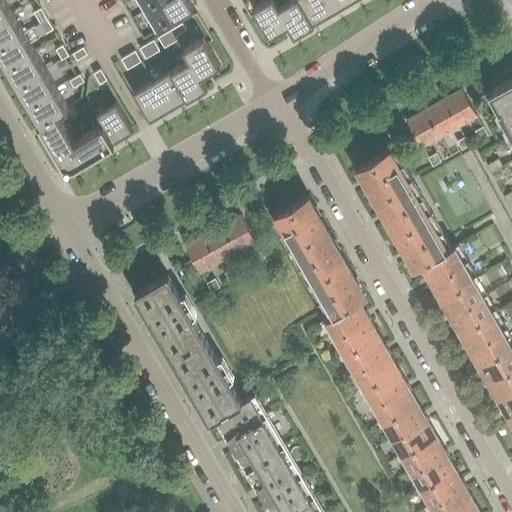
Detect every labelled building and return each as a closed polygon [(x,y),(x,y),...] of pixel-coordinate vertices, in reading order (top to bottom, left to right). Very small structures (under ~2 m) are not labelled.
[(4,0),(0,0),(0,19),(12,12),(4,0)] [(158,0),(140,0),(145,8),(158,0)] [(193,7),(188,0),(158,0),(145,8),(157,29),(193,7)] [(277,7),(272,0),(264,0),(252,7),(269,35),(287,25),(277,7)] [(298,0),(287,0),(277,7),(287,25),(293,35),(312,24),(298,0)] [(331,12),(324,0),(298,0),(312,24),(331,12)] [(350,1),(349,0),(324,0),(331,12),(350,1)] [(34,12),(40,22),(46,18),(40,8),(34,12)] [(0,45),(23,31),(12,12),(0,19),(0,45)] [(46,32),(52,28),(46,18),(40,22),(46,32)] [(170,29),(177,39),(178,39),(175,35),(186,29),(182,22),(170,29)] [(170,29),(158,36),(164,47),(177,39),(170,29)] [(35,50),(23,31),(0,45),(0,56),(6,67),(35,50)] [(190,58),(201,76),(219,65),(203,36),(184,47),(190,58)] [(153,39),(139,47),(145,57),(159,49),(153,39)] [(68,55),(62,45),(55,49),(62,59),(68,55)] [(83,46),(73,52),(77,59),(87,53),(83,46)] [(35,50),(6,67),(17,86),(46,69),(35,50)] [(134,50),(121,58),(127,68),(140,60),(134,50)] [(201,76),(190,58),(171,69),(188,97),(207,86),(201,76)] [(100,83),(107,79),(100,68),(93,72),(100,83)] [(57,88),(46,69),(17,86),(28,104),(57,88)] [(171,69),(152,80),(169,109),(188,97),(171,69)] [(79,74),(69,79),(74,86),(84,81),(79,74)] [(511,77),(489,91),(511,132),(511,77)] [(169,109),(152,80),(133,92),(149,120),(169,109)] [(57,88),(28,104),(40,123),(58,112),(68,107),(57,88)] [(462,89),(444,99),(457,124),(476,114),(462,89)] [(444,99),(425,109),(439,135),(457,124),(444,99)] [(116,102),(97,113),(103,122),(114,141),(132,130),(116,102)] [(421,145),(439,135),(425,109),(406,120),(421,145)] [(40,123),(61,160),(62,161),(63,162),(64,162),(64,163),(66,164),(67,164),(68,165),(74,139),(58,112),(40,123)] [(114,141),(103,122),(74,139),(68,165),(69,165),(70,165),(72,165),(73,165),(74,164),(76,163),(114,141)] [(487,134),(482,126),(473,131),(478,139),(487,134)] [(461,149),(469,144),(464,135),(455,140),(461,149)] [(374,199),(407,181),(389,148),(356,167),(362,178),(367,187),(374,199)] [(511,224),(470,148),(460,154),(511,248),(511,224)] [(432,165),(440,160),(435,152),(427,157),(432,165)] [(501,166),(497,158),(485,164),(489,171),(501,166)] [(426,214),(408,181),(407,181),(374,199),(381,211),(381,212),(386,220),(393,232),(426,214)] [(511,190),(502,196),(506,203),(511,199),(511,190)] [(307,195),(274,214),(294,248),(327,229),(319,215),(319,214),(314,205),(313,206),(307,195)] [(255,239),(249,228),(241,214),(222,225),(236,250),(255,239)] [(446,248),(446,247),(427,214),(426,214),(393,232),(403,249),(408,258),(414,269),(421,265),(420,263),(446,248)] [(203,235),(217,261),(236,250),(222,225),(203,235)] [(327,229),(294,248),(313,282),(346,263),(338,248),(333,239),(327,229)] [(185,245),(193,259),(200,270),(217,261),(203,235),(185,245)] [(452,243),(446,247),(446,248),(420,263),(421,265),(427,275),(428,274),(432,282),(431,282),(439,296),(472,278),(452,243)] [(266,260),(262,251),(255,255),(259,263),(266,260)] [(511,264),(510,260),(501,264),(505,273),(511,269),(511,264)] [(346,263),(313,282),(332,315),(359,300),(366,296),(359,286),(360,285),(354,276),(354,277),(346,263)] [(238,277),(233,268),(225,272),(230,281),(238,277)] [(157,330),(172,356),(205,337),(167,274),(134,293),(150,319),(156,331),(157,330)] [(219,287),(215,278),(207,282),(212,291),(219,287)] [(459,330),(491,311),(472,278),(439,296),(449,313),(450,313),(454,320),(453,321),(459,330)] [(332,315),(325,319),(345,353),(378,334),(369,318),(368,319),(364,311),(365,311),(359,300),(332,315)] [(478,363),(510,345),(491,311),(459,330),(465,342),(466,341),(471,349),(470,350),(478,363)] [(345,353),(364,387),(397,368),(388,352),(387,352),(383,345),(384,344),(378,334),(345,353)] [(209,420),(216,416),(242,399),(205,337),(172,356),(187,382),(187,383),(193,394),(194,393),(209,420)] [(492,388),(497,397),(511,388),(511,347),(510,345),(478,363),(487,380),(488,380),(492,387),(492,388)] [(364,387),(383,420),(416,401),(410,390),(409,390),(405,383),(406,382),(397,368),(364,387)] [(511,388),(497,397),(504,409),(505,409),(509,416),(508,417),(511,423),(511,388)] [(242,399),(216,416),(227,435),(230,435),(235,444),(234,446),(245,465),(280,445),(250,394),(242,399)] [(383,420),(403,454),(436,435),(426,419),(421,412),(422,411),(416,401),(383,420)] [(403,454),(422,487),(455,468),(449,457),(448,457),(443,450),(444,449),(436,435),(403,454)] [(264,497),(272,511),(281,511),(310,495),(280,445),(245,465),(257,485),(259,486),(264,494),(264,497)] [(422,487),(435,511),(456,511),(474,502),(465,486),(464,487),(460,479),(461,478),(455,468),(422,487)] [(319,511),(310,495),(281,511),(319,511)] [(479,511),(474,502),(456,511),(479,511)]
